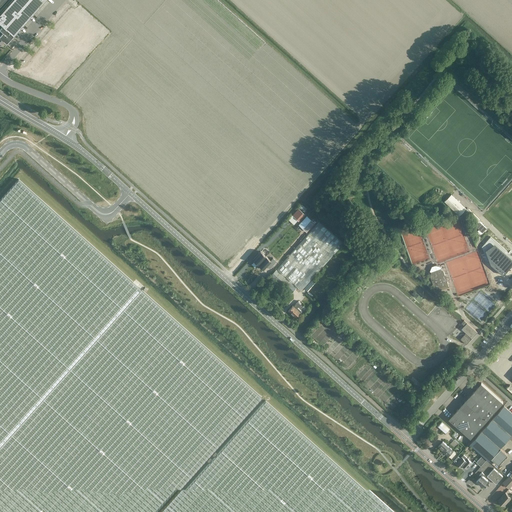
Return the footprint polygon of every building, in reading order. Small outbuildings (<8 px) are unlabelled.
[(37,11),(24,0),(12,0),(8,5),(27,22),(37,11)] [(46,0),(24,0),(37,11),(46,0)] [(0,23),(14,36),(27,22),(8,5),(0,14),(0,23)] [(7,44),(14,36),(3,26),(0,29),(0,30),(3,33),(0,36),(0,45),(4,41),(7,44)] [(0,511),(390,511),(266,401),(165,511),(157,511),(205,459),(261,396),(258,394),(59,215),(19,179),(0,200),(0,511)] [(466,209),(451,194),(445,201),(460,216),(466,209)] [(299,220),(306,213),(299,207),(292,214),(299,220)] [(307,231),(315,222),(307,215),(299,224),(307,231)] [(319,221),(277,268),(301,290),(343,243),(319,221)] [(511,264),(511,256),(491,238),(482,247),(487,261),(504,275),(511,264)] [(258,264),(266,256),(260,251),(253,260),(258,264)] [(266,256),(258,264),(263,269),(266,266),(270,269),(276,261),(273,258),(271,261),(266,256)] [(430,275),(434,285),(438,284),(440,290),(449,286),(444,270),(440,268),(432,271),(430,275)] [(284,288),(285,287),(291,293),(296,287),(290,281),(276,269),(270,275),(284,288)] [(299,311),(304,306),(299,301),(294,307),(293,306),(288,311),(295,318),(300,312),(299,311)] [(467,322),(464,320),(461,323),(465,325),(462,328),(466,332),(461,339),(467,344),(478,332),(467,322)] [(481,383),(477,387),(477,388),(469,396),(461,405),(453,414),(449,419),(455,424),(471,438),(503,402),(481,383)] [(511,412),(505,407),(482,432),(501,448),(511,436),(511,412)] [(450,428),(442,421),(438,426),(446,433),(450,428)] [(501,448),(482,432),(471,444),(489,461),(491,459),(499,465),(508,455),(501,448)] [(456,447),(459,442),(454,438),(451,443),(456,447)] [(438,447),(449,456),(452,459),(456,453),(453,451),(443,441),(438,447)] [(454,461),(456,463),(462,468),(464,465),(467,469),(472,463),(464,455),(463,457),(462,456),(461,458),(458,456),(454,461)] [(477,462),(482,466),(488,460),(483,456),(477,462)] [(496,484),(503,476),(494,468),(487,476),(496,484)] [(483,487),(488,481),(483,476),(485,474),(482,472),(479,476),(481,477),(477,481),(483,487)] [(511,473),(511,474),(503,483),(509,488),(511,484),(511,473)] [(505,506),(511,498),(505,493),(499,500),(505,506)]
